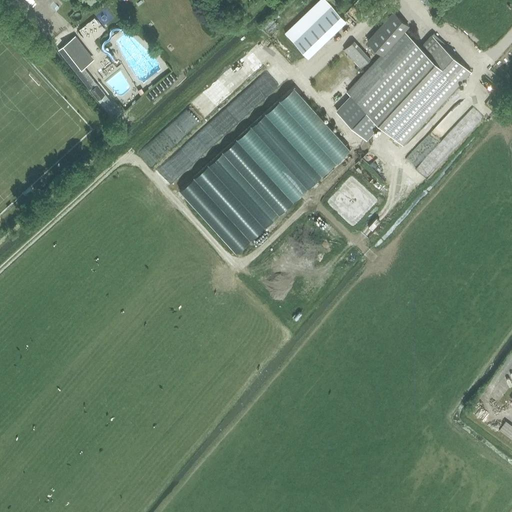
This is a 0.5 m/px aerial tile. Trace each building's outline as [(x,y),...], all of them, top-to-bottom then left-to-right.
[(318,0),(285,33),(308,57),(346,20),(326,0),(318,0)] [(360,15),(369,0),(355,0),(350,9),(360,15)] [(393,12),(368,40),(382,53),(383,55),(405,31),(409,27),(393,12)] [(351,96),(337,111),(366,137),(379,122),(403,145),(471,71),(455,56),(456,53),(434,33),(421,46),(405,31),(383,55),(382,53),(346,92),(351,96)] [(76,36),(59,50),(113,119),(120,113),(88,72),(84,67),(88,64),(81,55),(87,50),(76,36)] [(370,58),(354,40),(344,50),(360,68),(370,58)] [(349,78),(355,73),(352,69),(346,74),(349,78)] [(350,149),(294,87),(179,189),(236,252),(350,149)] [(493,88),(487,99),(493,102),(498,91),(493,88)] [(464,92),(408,153),(416,161),(472,100),(464,92)] [(412,174),(406,181),(414,188),(420,181),(412,174)] [(511,425),(506,421),(499,430),(511,439),(511,425)]
